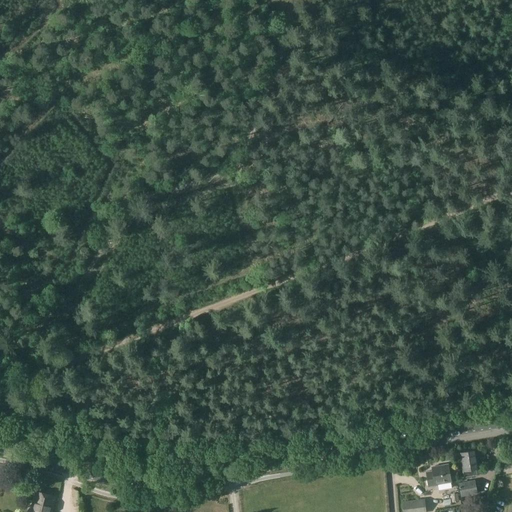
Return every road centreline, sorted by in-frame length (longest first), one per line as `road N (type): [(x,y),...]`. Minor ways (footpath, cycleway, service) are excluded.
road 1 (track): [(511,190),(0,388)]
road 2 (secondary): [(511,421),(154,480),(0,449)]
